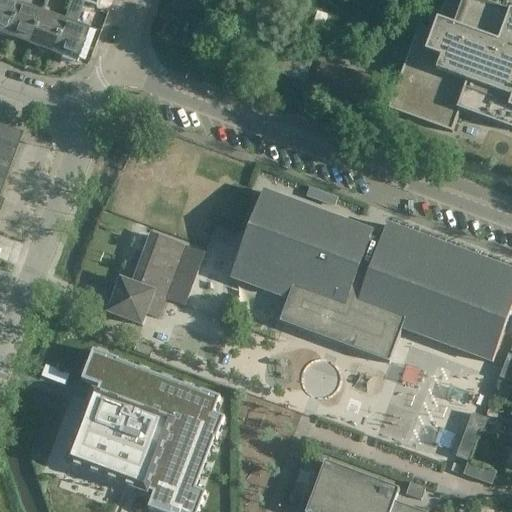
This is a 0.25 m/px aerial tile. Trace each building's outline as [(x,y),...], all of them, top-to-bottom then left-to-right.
[(0,0),(0,35),(4,37),(16,4),(5,0),(0,0)] [(259,0),(257,30),(277,31),(279,0),(259,0)] [(511,13),(474,0),(444,0),(433,33),(418,28),(388,110),(451,133),(459,112),(511,130),(511,13)] [(27,45),(39,12),(16,4),(4,37),(27,45)] [(63,21),(39,12),(27,45),(51,54),(63,21)] [(317,13),(308,39),(319,42),(327,16),(317,13)] [(63,21),(51,54),(75,62),(87,30),(63,21)] [(268,41),(260,65),(305,80),(313,57),(268,41)] [(326,64),(318,87),(370,105),(378,83),(326,64)] [(0,190),(20,137),(0,128),(0,190)] [(264,193),(231,280),(290,302),(282,325),(390,365),(403,329),(410,332),(409,334),(493,364),(511,312),(511,272),(388,226),(381,244),(371,241),(374,234),(264,193)] [(215,227),(213,234),(228,240),(231,232),(215,227)] [(121,280),(108,314),(142,326),(146,314),(158,319),(166,299),(185,306),(204,255),(151,235),(133,284),(121,280)] [(66,314),(62,325),(78,330),(82,319),(66,314)] [(137,345),(134,353),(150,358),(152,350),(137,345)] [(94,392),(66,465),(124,487),(138,492),(148,496),(149,493),(155,495),(149,510),(154,511),(199,511),(206,495),(196,491),(215,442),(217,442),(225,420),(214,416),(221,400),(201,392),(201,394),(119,363),(119,362),(94,352),(82,382),(100,389),(98,394),(94,392)] [(42,378),(57,383),(61,372),(46,367),(42,378)] [(511,370),(504,368),(500,379),(511,383),(511,370)] [(61,372),(57,383),(65,386),(69,375),(61,372)] [(472,415),(456,458),(468,463),(469,463),(481,432),(486,420),(485,420),(472,415)] [(486,420),(481,432),(493,437),(497,424),(486,420)] [(419,511),(395,503),(400,491),(326,464),(307,511),(419,511)] [(468,464),(463,476),(491,487),(496,474),(469,464),(468,464)] [(410,484),(406,496),(421,501),(425,490),(410,484)]
